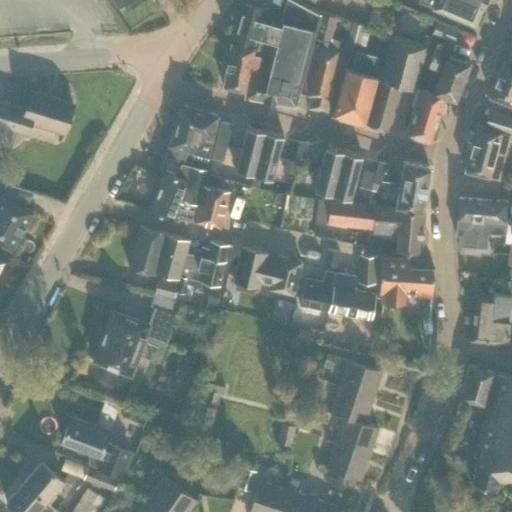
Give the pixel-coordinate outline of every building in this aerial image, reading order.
[(474,26),(485,0),(484,0),(417,0),(417,2),(432,8),(431,8),(474,26)] [(292,24),(274,19),(274,20),(261,17),(263,9),(242,4),(234,39),(255,44),(256,40),(272,44),(263,73),(301,81),(302,81),(305,67),(319,14),(297,2),(292,24)] [(326,112),(332,89),(329,88),(340,40),(331,38),(336,17),(321,12),(300,93),(311,96),(308,108),(326,112)] [(452,41),(457,29),(437,21),(431,33),(452,41)] [(359,45),(365,25),(352,22),(346,42),(359,45)] [(381,69),(365,123),(389,130),(401,86),(414,89),(427,45),(390,34),(381,67),(381,69)] [(434,92),(444,96),(454,99),(469,62),(447,55),(451,47),(436,42),(427,65),(442,70),(434,92)] [(268,47),(257,45),(254,55),(252,55),(254,48),(231,43),(223,87),(245,91),(248,77),(259,79),(268,47)] [(365,123),(381,69),(381,67),(376,65),(378,56),(358,50),(352,70),(346,68),(332,115),(365,123)] [(511,65),(503,61),(489,96),(511,105),(511,65)] [(248,77),(245,91),(244,96),(263,100),(263,101),(274,103),(274,102),(295,105),(301,81),(263,73),(261,80),(259,79),(248,77)] [(444,96),(434,92),(417,87),(411,104),(415,105),(405,134),(430,142),(431,138),(434,139),(438,126),(435,125),(444,96)] [(64,132),(72,104),(31,92),(25,110),(1,103),(0,106),(0,125),(27,133),(30,122),(64,132)] [(207,157),(218,116),(181,104),(165,157),(183,161),(186,151),(207,157)] [(511,134),(511,117),(489,110),(485,127),(477,125),(464,170),(488,176),(498,179),(499,175),(502,176),(504,168),(502,167),(511,135),(511,134)] [(227,145),(231,129),(227,128),(229,121),(221,119),(218,131),(216,142),(227,145)] [(253,174),(265,130),(246,125),(235,169),(253,174)] [(265,130),(253,174),(272,178),(283,134),(265,130)] [(297,150),(305,153),(308,141),(300,139),(297,150)] [(332,194),(343,150),(325,145),(313,189),(332,194)] [(302,164),(305,153),(297,150),(294,162),(302,164)] [(343,150),(332,194),(351,199),(362,155),(343,150)] [(378,160),(376,170),(384,172),(386,162),(378,160)] [(423,210),(430,165),(403,160),(394,205),(423,210)] [(192,221),(205,169),(180,163),(176,173),(162,167),(146,208),(178,221),(178,219),(192,221)] [(380,184),(383,173),(375,171),(373,182),(380,184)] [(0,243),(10,250),(33,211),(24,206),(33,191),(0,180),(0,243)] [(220,228),(229,190),(202,184),(193,222),(220,228)] [(510,244),(511,217),(505,216),(507,201),(458,197),(455,234),(459,234),(458,244),(473,246),(486,247),(488,232),(505,234),(504,243),(510,244)] [(375,205),(330,200),(318,199),(315,220),(372,227),(372,231),(397,234),(396,250),(421,251),(424,211),(375,205)] [(175,291),(185,253),(189,239),(140,225),(128,266),(153,274),(153,272),(167,276),(166,280),(157,278),(153,293),(172,297),(174,291),(175,291)] [(185,253),(175,291),(184,293),(188,278),(198,281),(198,280),(219,285),(225,261),(224,260),(228,244),(210,239),(208,247),(202,246),(200,250),(194,249),(192,254),(185,253)] [(265,282),(269,265),(263,264),(266,253),(241,247),(233,279),(234,280),(235,288),(254,292),(257,285),(258,285),(259,281),(265,282)] [(336,267),(340,250),(327,248),(323,264),(336,267)] [(375,283),(376,254),(359,253),(357,282),(375,283)] [(293,294),(301,261),(277,255),(274,266),(269,265),(265,282),(270,283),(269,288),(293,294)] [(431,295),(433,268),(410,267),(410,258),(381,256),(378,292),(382,292),(381,302),(406,304),(407,294),(431,295)] [(370,319),(375,294),(353,289),(355,275),(335,272),(328,311),(370,319)] [(325,311),(331,283),(305,276),(298,304),(325,311)] [(509,321),(511,282),(500,281),(500,293),(493,292),(493,291),(488,291),(487,294),(476,293),(470,339),(507,344),(509,321)] [(190,295),(184,293),(175,291),(173,297),(189,300),(190,295)] [(164,348),(176,316),(153,307),(147,323),(111,310),(93,359),(130,373),(138,354),(152,359),(157,345),(164,348)] [(209,338),(215,317),(205,314),(199,336),(209,338)] [(331,368),(335,355),(327,352),(323,365),(331,368)] [(337,385),(373,397),(381,371),(346,359),(337,385)] [(484,405),(494,372),(468,364),(458,398),(484,405)] [(511,376),(497,372),(473,456),(478,457),(470,483),(495,490),(497,482),(511,485),(511,376)] [(364,423),(364,422),(373,397),(337,385),(329,412),(342,416),(364,423)] [(214,402),(217,392),(209,390),(206,400),(214,402)] [(313,405),(317,393),(309,390),(305,402),(313,405)] [(210,429),(215,408),(199,403),(193,425),(194,425),(191,437),(206,441),(209,429),(210,429)] [(116,445),(105,441),(109,430),(71,415),(62,440),(77,446),(88,449),(88,463),(119,475),(129,450),(116,445)] [(378,427),(364,422),(364,423),(342,416),(334,441),(369,453),(378,427)] [(277,442),(290,445),(295,426),(282,423),(277,442)] [(360,480),(369,453),(334,441),(325,468),(360,480)] [(23,480),(45,500),(63,480),(40,460),(23,480)] [(113,490),(117,478),(88,466),(83,478),(113,490)] [(244,466),(237,486),(250,491),(257,470),(244,466)] [(74,484),(78,476),(67,471),(64,480),(74,484)] [(146,500),(161,511),(186,511),(196,500),(163,476),(146,500)] [(18,511),(35,511),(45,500),(23,480),(5,501),(18,511)] [(277,511),(285,489),(259,480),(248,511),(277,511)] [(298,493),(301,484),(288,480),(285,489),(298,493)] [(88,482),(73,510),(77,511),(96,511),(107,493),(88,482)] [(128,505),(136,495),(122,485),(114,495),(128,505)] [(306,511),(311,497),(298,493),(285,489),(277,511),(306,511)] [(311,497),(306,511),(335,511),(337,506),(311,497)] [(161,511),(146,500),(137,511),(161,511)]
